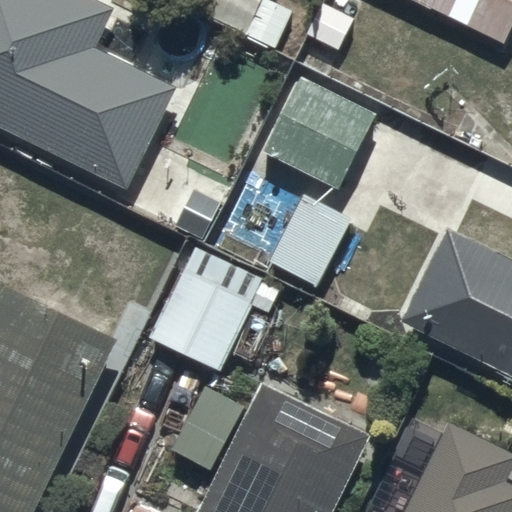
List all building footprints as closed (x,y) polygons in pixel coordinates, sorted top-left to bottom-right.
[(0,0),(0,123),(127,186),(177,84),(96,44),(115,7),(99,0),(0,0)] [(214,0),(208,16),(276,44),(292,7),(274,0),(214,0)] [(511,21),(511,0),(418,0),(503,41),(511,21)] [(259,149),(337,188),(376,111),(298,72),(259,149)] [(353,218),(305,192),(270,258),(317,284),(353,218)] [(397,314),(511,374),(511,253),(447,219),(397,314)] [(149,334),(220,369),(263,278),(195,245),(149,334)] [(0,294),(0,511),(32,511),(117,337),(6,282),(0,294)] [(194,511),(332,511),(373,432),(262,376),(194,511)] [(511,467),(511,449),(447,417),(400,511),(511,511),(511,480),(507,478),(511,467)]
